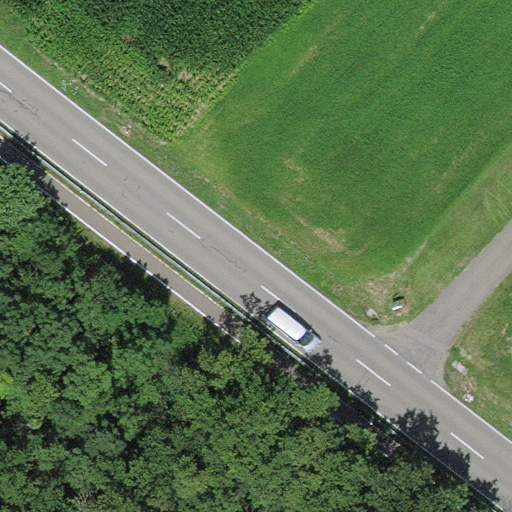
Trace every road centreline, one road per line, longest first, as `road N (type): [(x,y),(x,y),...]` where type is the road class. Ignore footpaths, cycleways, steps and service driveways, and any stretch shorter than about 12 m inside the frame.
road 1 (secondary): [(511,476),(0,82)]
road 2 (track): [(511,243),(386,379)]
